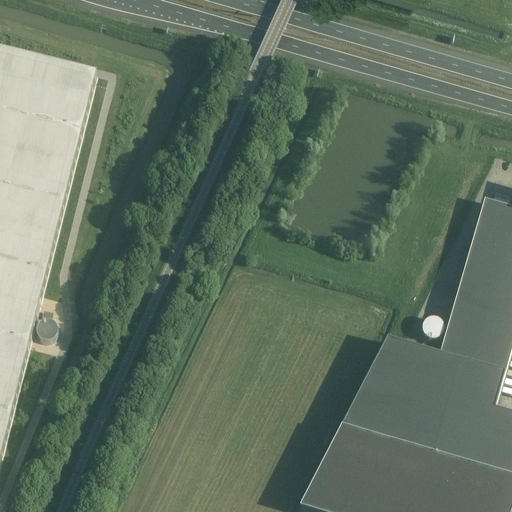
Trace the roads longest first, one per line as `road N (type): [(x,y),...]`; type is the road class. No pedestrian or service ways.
road 1 (unclassified): [(61,511),(290,0)]
road 2 (motorway): [(133,0),(511,109)]
road 3 (motorway): [(511,80),(238,0)]
